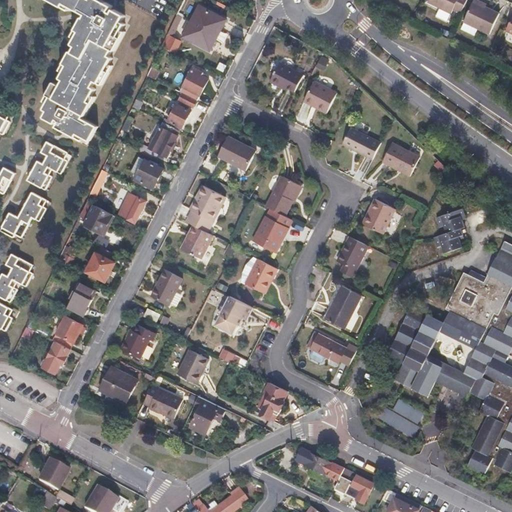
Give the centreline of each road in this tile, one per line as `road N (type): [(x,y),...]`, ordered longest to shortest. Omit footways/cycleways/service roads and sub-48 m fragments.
road 1 (residential): [(226,98),(302,137),(316,172),(344,185),(299,273),(301,307),(275,354),(283,374),(325,396),(337,416),(331,431)]
road 2 (residential): [(53,434),(226,98)]
road 3 (residential): [(483,511),(331,431)]
road 4 (tertiary): [(511,137),(391,46)]
road 5 (motorway): [(402,84),(511,177)]
road 6 (motorway): [(511,118),(391,46)]
road 7 (residential): [(53,434),(172,500)]
road 8 (tertiary): [(402,84),(511,165)]
